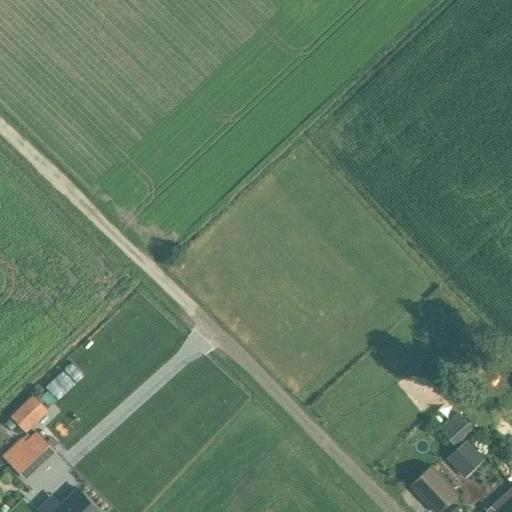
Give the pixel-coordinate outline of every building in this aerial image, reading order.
[(12,416),(26,431),(48,409),(34,395),(12,416)] [(441,429),(456,445),(473,429),(458,413),(441,429)] [(511,416),(509,414),(498,429),(511,438),(511,416)] [(23,436),(4,455),(21,473),(51,445),(37,430),(30,436),(27,433),(24,437),(23,436)] [(467,440),(458,449),(475,467),(485,458),(467,440)] [(439,511),(460,494),(432,464),(411,483),(437,511),(439,511)] [(64,502),(63,504),(53,511),(101,511),(79,488),(64,502)] [(511,511),(511,488),(486,511),(511,511)]
